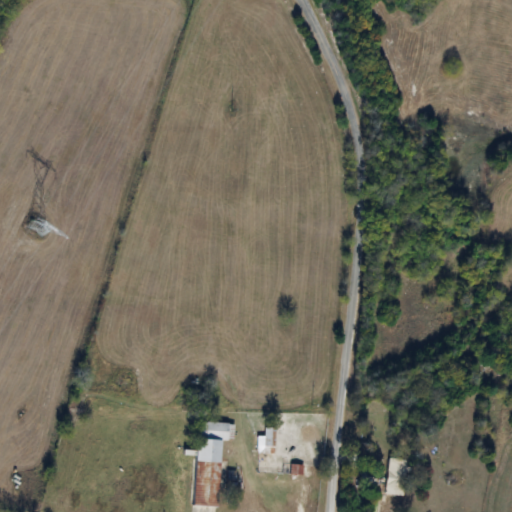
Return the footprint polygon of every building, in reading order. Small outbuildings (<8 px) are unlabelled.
[(44,230),(31,223),(29,228),(41,235),(44,230)] [(192,506),(217,506),(219,440),(231,441),(231,424),(194,423),(192,506)] [(273,428),(261,428),(261,447),(257,447),(257,453),(273,453),(273,428)] [(432,466),(440,468),(450,434),(442,432),(432,466)] [(402,496),(406,460),(387,458),(382,493),(402,496)]
